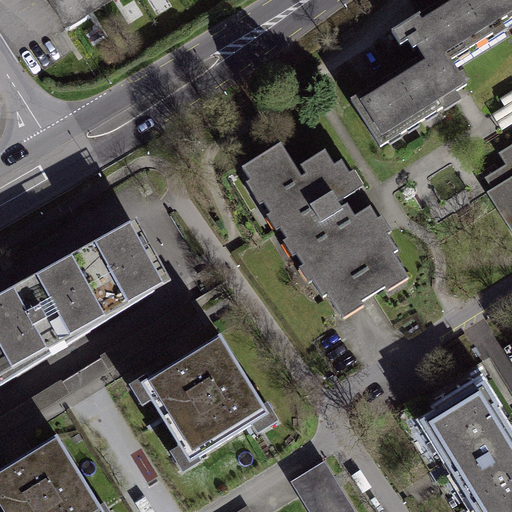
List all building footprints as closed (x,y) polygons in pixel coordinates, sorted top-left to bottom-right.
[(50,0),(68,27),(110,0),(50,0)] [(360,108),(385,148),(463,99),(474,92),(452,58),(511,20),(511,0),(448,0),(403,28),(428,66),(360,108)] [(281,144),(241,169),(323,300),(329,297),(344,321),(411,280),(395,254),(398,252),(383,228),(372,210),(357,219),(346,201),(355,196),(327,151),(297,170),(281,144)] [(511,144),(498,153),(506,166),(486,178),(493,189),(487,192),(511,232),(511,144)] [(137,221),(0,298),(0,387),(172,283),(137,221)] [(184,360),(145,382),(196,470),(270,427),(220,339),(184,360)] [(511,511),(511,437),(480,383),(415,421),(441,465),(469,511),(511,511)] [(102,511),(61,436),(0,468),(0,511),(102,511)] [(355,511),(325,463),(294,482),(312,511),(355,511)]
